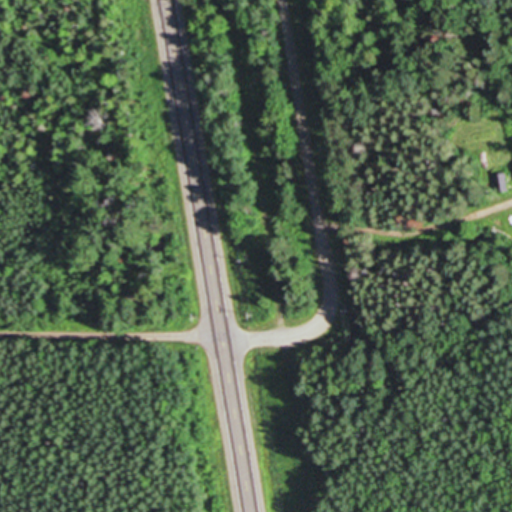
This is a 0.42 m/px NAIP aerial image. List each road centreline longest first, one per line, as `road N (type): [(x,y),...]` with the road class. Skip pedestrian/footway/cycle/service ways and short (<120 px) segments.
road 1 (primary): [(255,511),(171,0)]
road 2 (residential): [(331,315),(288,0)]
road 3 (residential): [(0,342),(227,339)]
